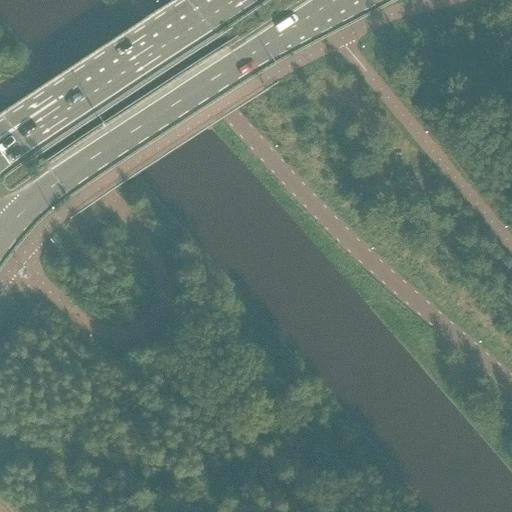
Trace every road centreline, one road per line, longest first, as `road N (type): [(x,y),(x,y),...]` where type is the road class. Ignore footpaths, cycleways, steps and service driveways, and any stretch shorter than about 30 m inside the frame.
road 1 (unclassified): [(511,385),(374,264),(238,123),(137,0)]
road 2 (secondary): [(0,237),(59,182),(338,0)]
road 3 (secondary): [(234,0),(0,157)]
